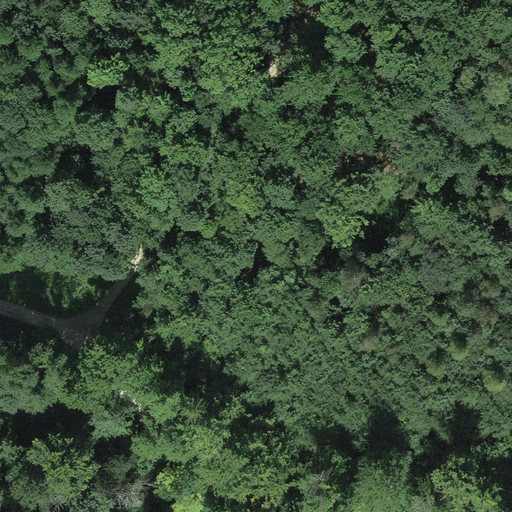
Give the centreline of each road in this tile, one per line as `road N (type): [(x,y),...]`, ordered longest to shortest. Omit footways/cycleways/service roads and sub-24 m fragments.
road 1 (track): [(511,174),(486,187),(358,209),(100,348)]
road 2 (track): [(85,334),(326,0)]
road 3 (track): [(0,307),(85,334),(171,443),(241,511)]
